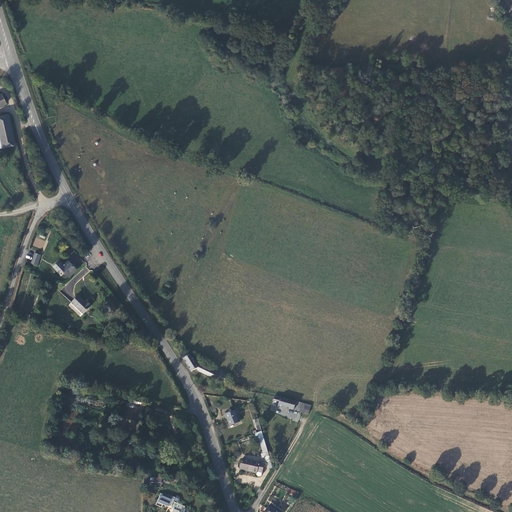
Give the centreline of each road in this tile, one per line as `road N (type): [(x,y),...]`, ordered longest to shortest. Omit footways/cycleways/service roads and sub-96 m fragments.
road 1 (secondary): [(235,511),(176,361),(68,195)]
road 2 (track): [(504,511),(426,477),(317,406),(307,421)]
road 3 (unclassified): [(68,195),(37,217),(0,322)]
road 4 (secondary): [(68,195),(11,59)]
